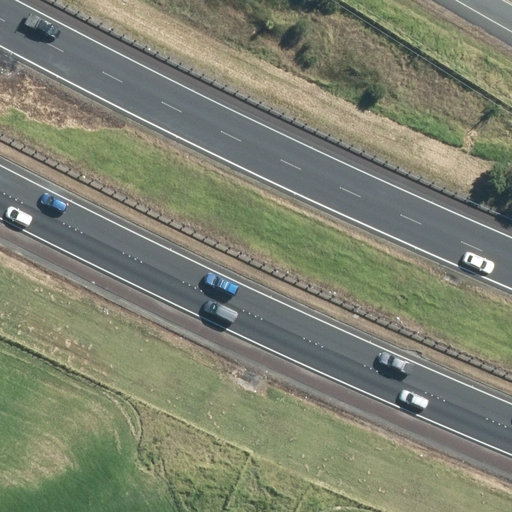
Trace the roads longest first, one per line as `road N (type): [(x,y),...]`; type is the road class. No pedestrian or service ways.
road 1 (motorway): [(0,2),(271,153),(511,255)]
road 2 (motorway): [(511,430),(327,353),(0,189)]
